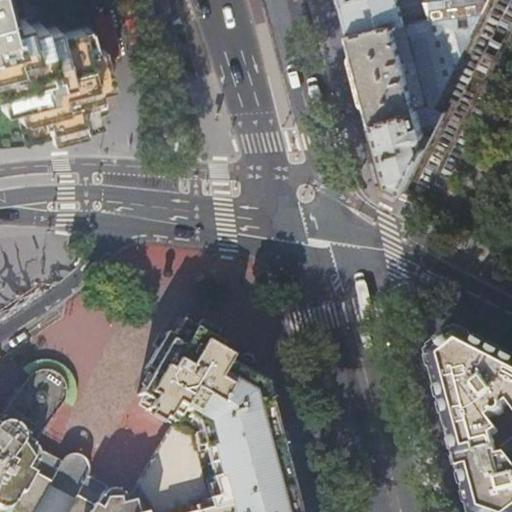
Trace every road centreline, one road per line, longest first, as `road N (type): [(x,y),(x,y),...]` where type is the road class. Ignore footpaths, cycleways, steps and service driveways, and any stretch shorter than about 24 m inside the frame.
road 1 (primary): [(317,240),(396,511)]
road 2 (secondary): [(511,309),(393,250),(317,240)]
road 3 (secondary): [(126,212),(317,240)]
road 4 (residential): [(126,212),(83,275),(0,335)]
road 5 (primary): [(235,0),(297,166)]
road 6 (primary): [(297,166),(267,0)]
